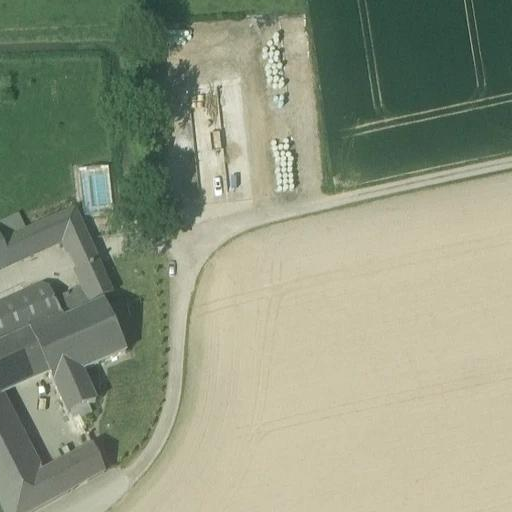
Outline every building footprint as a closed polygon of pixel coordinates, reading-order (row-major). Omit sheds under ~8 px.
[(237,37),(236,25),(166,28),(167,52),(225,50),(225,37),(237,37)] [(194,95),(195,109),(219,107),(218,94),(194,95)] [(292,159),(312,159),(313,130),(294,129),(292,159)] [(78,172),(83,219),(113,216),(108,169),(78,172)] [(74,212),(26,233),(1,245),(9,266),(63,242),(70,257),(90,248),(84,233),(74,212)] [(0,242),(1,245),(26,233),(19,217),(0,225),(0,242)] [(0,270),(9,266),(1,245),(0,242),(0,270)] [(99,266),(90,248),(70,257),(78,275),(99,266)] [(112,296),(99,266),(78,275),(85,290),(91,305),(102,300),(112,296)] [(37,330),(0,346),(0,356),(9,376),(21,384),(47,372),(46,370),(81,355),(70,334),(68,335),(62,322),(63,322),(54,304),(49,291),(42,288),(25,295),(37,322),(37,330)] [(85,290),(54,304),(63,322),(103,304),(102,300),(91,305),(85,290)] [(0,306),(0,346),(37,330),(37,322),(25,295),(0,306)] [(91,415),(88,408),(95,405),(81,374),(126,354),(103,304),(63,322),(62,322),(68,335),(70,334),(81,355),(46,370),(47,372),(67,417),(70,416),(72,420),(78,418),(79,420),(80,420),(91,415)] [(0,391),(1,393),(21,384),(9,376),(0,356),(0,391)] [(0,505),(3,511),(37,511),(54,502),(42,474),(1,393),(0,391),(0,505)] [(72,420),(77,432),(84,429),(80,420),(79,420),(78,418),(72,420)] [(93,448),(76,457),(88,484),(104,475),(93,448)] [(68,495),(88,484),(76,457),(56,467),(68,495)] [(54,502),(68,495),(56,467),(42,474),(54,502)]
